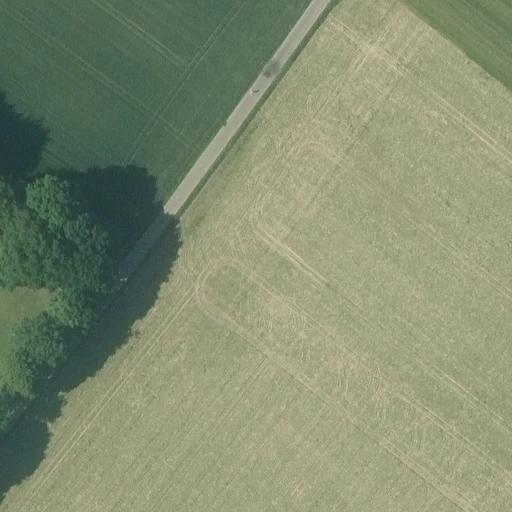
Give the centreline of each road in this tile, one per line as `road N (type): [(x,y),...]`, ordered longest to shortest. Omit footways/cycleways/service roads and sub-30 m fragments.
road 1 (residential): [(0,429),(321,0)]
road 2 (track): [(112,289),(0,216)]
